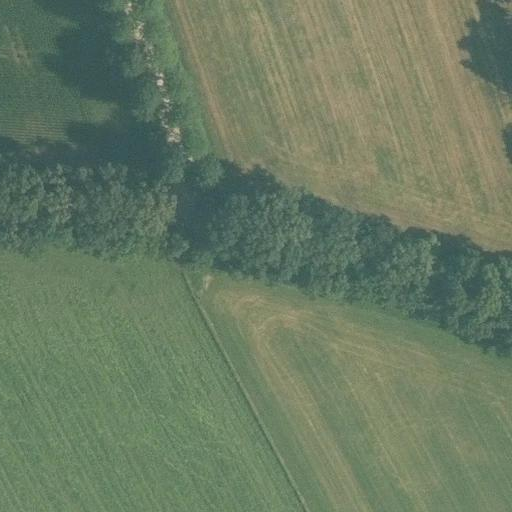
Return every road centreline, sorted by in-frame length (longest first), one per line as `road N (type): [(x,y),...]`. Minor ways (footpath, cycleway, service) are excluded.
road 1 (unclassified): [(0,205),(247,229),(332,248),(511,308)]
road 2 (track): [(188,220),(186,178),(125,0)]
